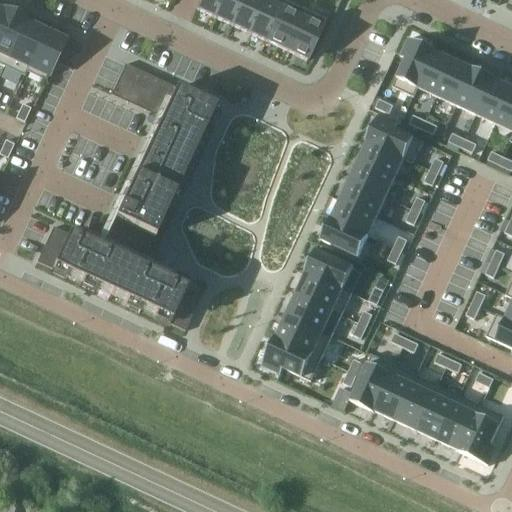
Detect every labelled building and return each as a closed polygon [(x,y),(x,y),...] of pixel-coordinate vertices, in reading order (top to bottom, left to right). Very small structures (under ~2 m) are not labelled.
[(201,0),(196,11),(214,20),(223,0),(201,0)] [(223,0),(214,20),(231,28),(244,0),(223,0)] [(260,0),(244,0),(231,28),(249,36),(265,2),(260,0)] [(265,2),(249,36),(266,44),(282,10),(281,10),(265,2)] [(282,10),(266,44),(306,63),(325,22),(284,3),(281,10),(282,10)] [(3,13),(0,19),(0,67),(3,69),(25,23),(25,24),(26,22),(3,11),(2,13),(3,13)] [(25,23),(3,69),(24,78),(26,74),(25,73),(44,32),(25,24),(25,23)] [(409,37),(435,45),(437,38),(411,30),(409,37)] [(44,32),(25,73),(26,74),(45,83),(65,42),(44,32)] [(405,61),(392,89),(414,99),(418,90),(417,90),(434,53),(435,53),(435,52),(408,40),(399,58),(405,61)] [(70,44),(66,52),(74,56),(79,48),(70,44)] [(434,53),(417,90),(418,90),(436,99),(454,62),(435,53),(434,53)] [(454,62),(436,99),(456,108),(473,71),(472,71),(454,62)] [(161,121),(109,233),(149,251),(215,108),(125,66),(110,97),(161,121)] [(473,71),(456,108),(476,117),(493,80),(494,81),(494,80),(473,70),(472,71),(473,71)] [(493,80),(476,117),(495,126),(511,90),(511,89),(494,81),(493,80)] [(511,90),(495,126),(511,134),(511,90)] [(379,101),(375,110),(389,117),(393,108),(379,101)] [(22,106),(15,121),(24,125),(30,110),(22,106)] [(378,117),(366,144),(367,144),(367,143),(404,161),(412,165),(422,144),(395,131),(397,125),(378,117)] [(413,117),(409,126),(421,132),(425,123),(413,117)] [(425,123),(421,132),(433,137),(437,129),(425,123)] [(452,136),(448,144),(460,150),(464,141),(452,136)] [(464,141),(460,150),(472,155),(476,147),(464,141)] [(5,142),(0,152),(0,157),(7,161),(13,146),(5,142)] [(367,144),(358,163),(395,180),(404,161),(367,143),(367,144)] [(491,154),(487,162),(499,168),(503,159),(491,154)] [(511,163),(503,159),(499,168),(511,174),(511,172),(511,163)] [(435,161),(429,172),(438,176),(444,165),(435,161)] [(358,163),(349,183),(386,200),(395,180),(358,163)] [(429,172),(424,184),(432,188),(438,176),(429,172)] [(349,183),(340,202),(377,219),(386,200),(349,183)] [(417,200),(411,211),(420,215),(425,203),(417,200)] [(331,221),(331,222),(368,239),(377,219),(340,202),(331,221)] [(411,211),(406,223),(414,227),(420,215),(411,211)] [(330,220),(320,242),(358,259),(368,239),(331,222),(331,221),(330,220)] [(52,229),(36,264),(52,272),(52,270),(169,324),(169,326),(184,333),(201,298),(52,229)] [(399,239),(393,251),(401,255),(407,243),(399,239)] [(316,251),(305,275),(306,275),(306,274),(343,292),(343,291),(354,269),(316,251)] [(393,251),(387,263),(396,267),(401,255),(393,251)] [(496,252),(491,264),(499,268),(505,256),(496,252)] [(491,264),(485,276),(494,280),(499,268),(491,264)] [(306,275),(296,296),(333,313),(332,314),(341,318),(352,295),(343,291),(343,292),(306,274),(306,275)] [(375,289),(368,303),(377,307),(384,293),(375,289)] [(477,295),(471,306),(479,309),(484,298),(477,295)] [(296,296),(286,318),(323,335),(323,334),(332,314),(333,313),(296,296)] [(471,306),(466,317),(474,320),(479,309),(471,306)] [(364,313),(358,325),(367,329),(372,317),(364,313)] [(496,316),(486,339),(511,350),(511,355),(511,358),(511,357),(511,324),(505,321),(505,320),(496,316)] [(276,339),(321,361),(332,338),(323,334),(323,335),(286,318),(276,339)] [(358,325),(353,337),(361,341),(367,329),(358,325)] [(395,335),(391,344),(403,350),(407,341),(395,335)] [(275,338),(261,368),(280,376),(283,370),(311,384),(321,361),(276,339),(275,338)] [(407,341),(403,350),(415,355),(419,347),(407,341)] [(438,356),(434,364),(446,370),(450,361),(438,356)] [(372,357),(350,403),(373,414),(374,413),(373,413),(394,367),(372,357)] [(354,361),(348,373),(357,377),(363,365),(354,361)] [(450,361),(446,370),(458,375),(462,367),(450,361)] [(394,367),(373,413),(374,413),(395,423),(416,377),(394,367)] [(348,373),(343,385),(351,389),(357,377),(348,373)] [(479,375),(475,383),(489,390),(493,381),(479,375)] [(416,377),(395,423),(416,433),(438,387),(416,377)] [(438,387),(416,433),(438,443),(459,398),(438,387)] [(459,398),(438,443),(459,453),(460,453),(481,408),(459,398)] [(459,453),(459,454),(488,468),(497,449),(491,446),(504,418),(481,408),(460,453),(459,453)]
